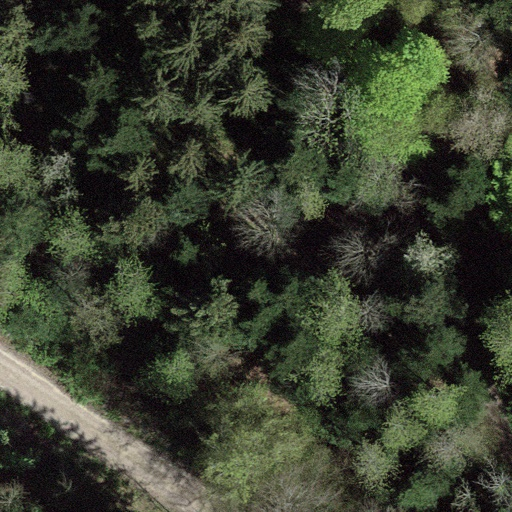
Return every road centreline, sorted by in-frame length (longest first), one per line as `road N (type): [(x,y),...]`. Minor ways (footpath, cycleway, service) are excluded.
road 1 (track): [(511,445),(286,0)]
road 2 (track): [(0,379),(220,511)]
